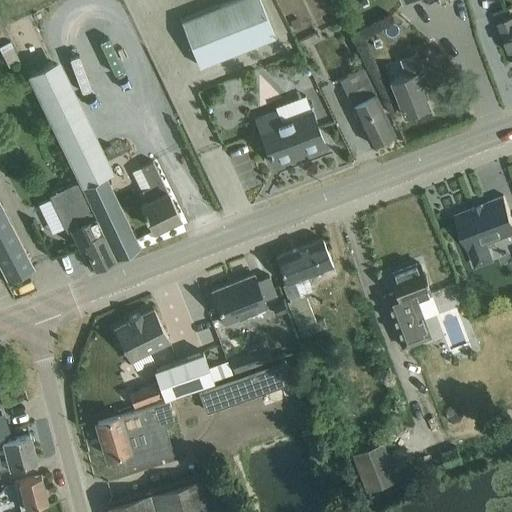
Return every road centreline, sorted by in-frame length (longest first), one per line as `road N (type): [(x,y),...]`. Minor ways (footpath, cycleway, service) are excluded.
road 1 (tertiary): [(30,313),(511,128)]
road 2 (residential): [(82,511),(30,313)]
